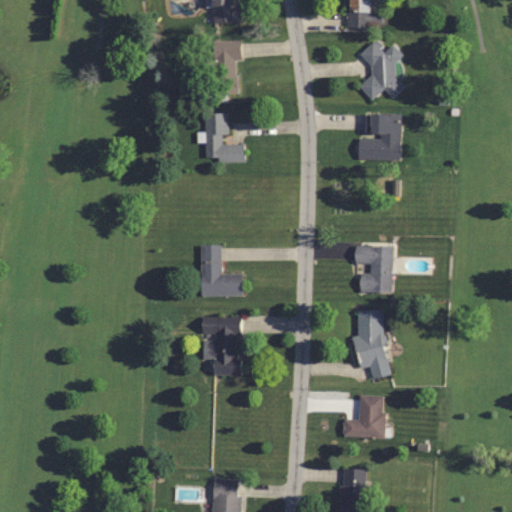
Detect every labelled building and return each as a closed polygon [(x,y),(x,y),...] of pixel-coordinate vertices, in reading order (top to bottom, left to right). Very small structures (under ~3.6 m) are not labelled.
[(193,0),(173,0),(173,10),(194,10),(193,0)] [(209,0),(211,22),(239,20),(238,0),(209,0)] [(369,10),(369,0),(346,0),(346,26),(382,26),(382,10),(369,10)] [(213,41),(214,94),(237,93),(236,59),(240,59),(239,40),(213,41)] [(371,100),(384,89),(392,98),(405,87),(388,67),(402,55),(393,44),(383,51),(374,40),(359,53),(375,72),(359,85),(371,100)] [(227,113),(203,113),(204,158),(215,158),(215,162),(244,161),(244,143),(222,144),(222,134),(227,134),(227,113)] [(399,114),(364,114),(363,159),(398,160),(399,114)] [(200,296),(241,296),(241,273),(220,273),(220,245),(200,245),(200,296)] [(392,246),(354,245),(354,262),(369,263),(369,273),(359,273),(359,291),(391,292),(392,246)] [(383,309),(355,310),(356,366),(370,366),(371,376),(385,375),(383,309)] [(239,326),(201,325),(201,360),(210,360),(210,374),(238,374),(239,326)] [(384,395),(359,395),(358,419),(343,419),(343,436),(383,437),(384,395)] [(338,511),(364,511),(365,469),(338,469),(338,511)] [(237,511),(239,479),(213,478),(211,511),(237,511)]
